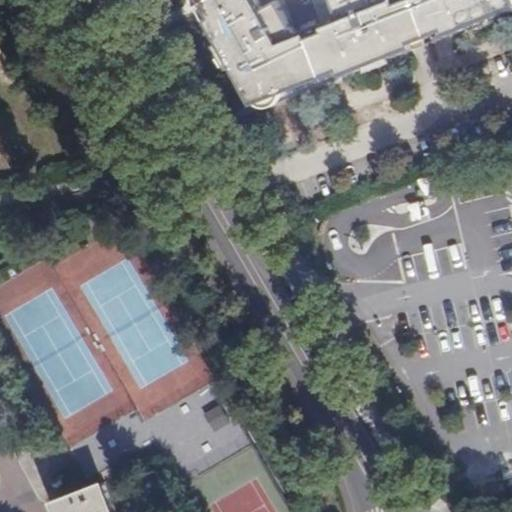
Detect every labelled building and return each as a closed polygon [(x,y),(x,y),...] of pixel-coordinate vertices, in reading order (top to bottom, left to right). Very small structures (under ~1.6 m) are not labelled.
[(207,9),(201,0),(195,0),(210,25),(216,23),(207,9)] [(214,0),(201,0),(207,9),(216,3),(214,0)] [(214,0),(216,3),(225,16),(216,23),(215,33),(221,43),(223,43),(226,47),(239,71),(242,74),(239,76),(258,108),(265,106),(289,96),(327,82),(309,36),(301,40),(280,4),(267,12),(260,0),(214,0)] [(334,0),(343,23),(327,29),(344,76),(347,83),(365,76),(363,74),(368,72),(394,62),(398,60),(400,63),(414,58),(419,48),(446,38),(450,37),(460,41),(472,38),(470,34),(474,33),(499,23),(504,21),(506,23),(511,20),(511,0),(404,0),(400,1),(382,9),(378,0),(334,0)] [(207,9),(216,23),(225,16),(216,3),(207,9)] [(499,23),(474,33),(478,38),(502,29),(499,23)] [(307,30),(309,36),(327,29),(325,24),(307,30)] [(327,29),(309,36),(327,82),(344,76),(327,29)] [(446,38),(419,48),(422,55),(450,46),(446,38)] [(239,71),(226,47),(220,50),(233,74),(239,71)] [(394,62),(368,72),(370,77),(397,69),(394,62)] [(289,103),(289,96),(265,106),(268,110),(273,112),(284,110),(289,103)] [(217,404),(188,421),(205,449),(233,432),(217,404)] [(112,511),(100,481),(52,501),(55,511),(112,511)]
